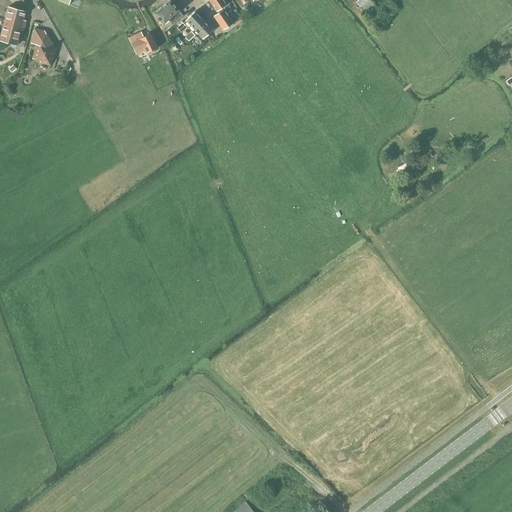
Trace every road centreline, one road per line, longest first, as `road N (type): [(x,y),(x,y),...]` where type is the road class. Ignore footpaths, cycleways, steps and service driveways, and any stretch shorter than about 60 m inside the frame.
road 1 (track): [(366,232),(507,411)]
road 2 (secondary): [(377,511),(511,408)]
